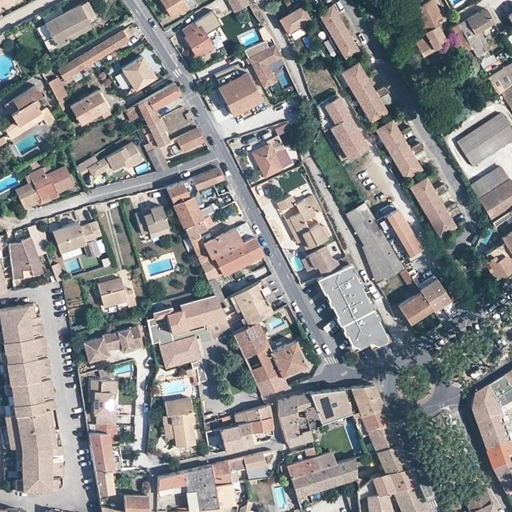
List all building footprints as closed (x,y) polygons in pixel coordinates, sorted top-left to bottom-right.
[(42,40),(47,49),(75,34),(72,29),(87,21),(86,19),(93,16),(84,0),(43,22),(44,24),(50,36),(42,40)] [(159,0),(169,15),(178,10),(179,12),(186,8),(181,0),(159,0)] [(443,38),(433,19),(439,16),(430,0),(425,0),(421,3),(419,0),(410,0),(408,2),(426,36),(414,42),(421,54),(430,50),(438,45),(436,42),(443,38)] [(308,19),(298,3),(291,7),(293,10),(277,19),(287,35),(304,25),(302,22),(308,19)] [(352,42),(333,11),(336,9),(332,3),(317,13),(320,19),(317,21),(336,52),(339,50),(343,57),(359,47),(355,40),(352,42)] [(471,49),(474,55),(488,47),(478,29),(490,22),(483,9),(457,24),(471,49)] [(211,10),(181,29),(185,34),(183,36),(196,56),(212,46),(204,34),(220,24),(211,10)] [(72,29),(75,34),(90,27),(87,21),(72,29)] [(36,28),(42,40),(50,36),(44,24),(36,28)] [(452,38),(459,52),(462,51),(464,53),(471,49),(457,24),(450,27),(455,36),(452,38)] [(130,34),(125,26),(120,30),(92,47),(97,57),(127,40),(125,37),(130,34)] [(280,58),(273,44),(266,47),(263,40),(243,49),(261,87),(274,81),(266,64),(280,58)] [(56,69),(63,81),(71,76),(69,74),(97,57),(92,47),(56,69)] [(120,68),(133,89),(153,76),(140,55),(120,68)] [(374,94),(367,82),(377,75),(373,69),(363,75),(355,62),(340,72),(369,120),(384,111),(376,98),(387,92),(385,88),(374,94)] [(233,65),(212,75),(232,112),(236,110),(241,119),(263,107),(244,73),(238,76),(233,65)] [(123,90),(129,86),(118,70),(112,74),(123,90)] [(46,81),(61,109),(64,107),(59,97),(65,94),(56,77),(46,81)] [(146,97),(151,108),(178,93),(172,82),(146,97)] [(9,112),(17,126),(39,111),(31,99),(39,93),(34,84),(11,99),(16,108),(9,112)] [(68,105),(79,123),(98,112),(106,107),(95,89),(68,105)] [(491,97),(495,102),(503,97),(499,91),(496,94),(491,97)] [(323,103),(336,95),(335,93),(321,101),(323,103)] [(321,101),(314,105),(318,113),(319,117),(320,124),(325,121),(346,155),(355,149),(357,152),(367,146),(336,95),(323,103),(321,101)] [(124,109),(130,120),(140,114),(146,124),(156,118),(151,108),(146,97),(124,109)] [(98,112),(102,118),(110,114),(106,107),(98,112)] [(17,126),(20,131),(43,118),(39,111),(17,126)] [(456,140),(471,164),(511,137),(511,132),(499,113),(456,140)] [(146,124),(157,146),(168,141),(156,118),(146,124)] [(409,152),(401,139),(412,132),(408,126),(397,132),(390,120),(375,129),(404,177),(419,168),(411,155),(422,149),(420,145),(409,152)] [(273,128),(276,134),(288,129),(285,122),(273,128)] [(174,138),(181,151),(202,140),(196,127),(174,138)] [(251,151),(263,175),(289,162),(276,136),(266,141),(267,143),(251,151)] [(122,163),(123,165),(130,161),(131,163),(132,164),(141,159),(130,141),(86,167),(91,176),(103,170),(102,168),(108,164),(111,169),(122,163)] [(146,152),(155,171),(167,167),(157,146),(146,152)] [(105,173),(111,169),(108,164),(102,168),(103,170),(105,173)] [(27,190),(31,199),(45,193),(46,196),(56,192),(55,188),(53,185),(68,178),(62,165),(43,174),(40,167),(28,173),(34,187),(27,190)] [(165,187),(183,227),(207,214),(213,211),(210,206),(198,212),(190,195),(197,192),(195,188),(222,178),(221,177),(216,167),(165,187)] [(470,186),(490,220),(507,209),(511,205),(511,184),(501,167),(470,186)] [(444,209),(436,196),(447,189),(443,183),(432,189),(424,177),(409,186),(439,234),(454,225),(446,212),(457,206),(454,202),(444,209)] [(53,185),(55,188),(70,181),(68,178),(53,185)] [(27,190),(16,195),(22,209),(33,204),(31,199),(27,190)] [(276,202),(280,210),(293,203),(295,202),(291,194),(276,202)] [(300,239),(304,247),(324,237),(324,236),(319,227),(317,223),(307,228),(302,220),(313,214),(309,206),(306,208),(302,199),(295,202),(293,203),(297,212),(289,216),(300,239)] [(379,228),(364,202),(345,213),(364,245),(362,246),(376,282),(402,267),(379,228)] [(134,213),(140,233),(166,225),(160,205),(150,208),(151,211),(143,213),(142,211),(134,213)] [(490,220),(492,224),(509,213),(507,209),(490,220)] [(386,223),(379,228),(402,267),(403,268),(423,255),(400,216),(398,216),(395,210),(383,217),(386,223)] [(183,227),(191,245),(201,240),(196,231),(211,224),(207,214),(183,227)] [(100,233),(93,215),(76,222),(51,231),(58,251),(82,243),(86,255),(89,256),(99,253),(93,236),(100,233)] [(284,219),(295,242),(300,239),(289,216),(284,219)] [(234,228),(241,241),(251,235),(244,222),(234,228)] [(319,227),(324,236),(327,234),(323,225),(319,227)] [(191,245),(199,262),(210,256),(211,257),(212,256),(241,241),(234,228),(234,227),(203,244),(201,240),(191,245)] [(511,230),(500,237),(511,257),(511,230)] [(41,272),(28,235),(18,238),(18,240),(19,243),(14,244),(13,242),(6,243),(11,279),(21,277),(20,269),(28,268),(30,274),(41,272)] [(212,256),(222,273),(260,253),(251,235),(241,241),(212,256)] [(305,254),(310,265),(315,263),(317,262),(322,271),(346,260),(343,253),(334,258),(333,256),(330,255),(324,244),(315,248),(305,254)] [(511,266),(504,254),(497,258),(494,253),(481,260),(492,279),(511,266)] [(99,257),(102,266),(109,263),(106,254),(99,257)] [(300,256),(300,257),(305,268),(310,265),(305,254),(300,256)] [(199,262),(207,280),(213,277),(222,273),(212,256),(211,257),(210,256),(199,262)] [(319,273),(354,342),(369,335),(371,340),(384,334),(346,260),(322,271),(320,272),(319,273)] [(50,267),(55,281),(62,278),(57,264),(50,267)] [(30,274),(28,268),(20,269),(21,277),(30,274)] [(315,274),(352,348),(367,340),(370,346),(386,338),(384,334),(371,340),(369,335),(354,342),(319,273),(315,274)] [(456,311),(433,273),(414,286),(418,291),(429,308),(439,322),(453,313),(456,311)] [(96,284),(102,305),(125,299),(127,306),(134,304),(130,288),(123,290),(119,277),(96,284)] [(213,293),(217,301),(223,298),(213,277),(207,280),(210,286),(213,293)] [(254,282),(270,312),(272,311),(256,281),(254,282)] [(231,294),(247,324),(255,320),(270,312),(254,282),(231,294)] [(178,295),(180,302),(213,293),(210,286),(178,295)] [(397,304),(408,321),(429,308),(418,291),(397,304)] [(217,301),(213,293),(180,302),(151,310),(153,316),(145,319),(151,347),(156,345),(162,367),(186,361),(188,369),(195,367),(197,382),(205,379),(195,344),(192,335),(172,341),(169,331),(204,321),(223,315),(217,301)] [(28,318),(23,319),(22,317),(28,316),(34,315),(32,303),(0,308),(0,324),(14,414),(10,414),(8,415),(13,448),(21,447),(22,478),(16,478),(16,490),(57,488),(57,477),(45,477),(45,474),(62,474),(62,459),(46,459),(46,454),(61,454),(61,446),(55,446),(50,409),(55,409),(54,400),(38,402),(38,397),(53,395),(51,379),(35,382),(34,377),(50,374),(47,358),(32,360),(31,355),(46,353),(44,337),(28,340),(28,335),(43,332),(40,317),(28,318)] [(274,310),(277,317),(284,314),(288,322),(294,319),(286,304),(274,310)] [(230,329),(223,315),(204,321),(208,333),(210,334),(212,334),(230,329)] [(265,341),(255,320),(247,324),(231,332),(260,395),(261,394),(285,385),(280,375),(304,364),(293,340),(285,344),(278,347),(272,350),(270,351),(265,341)] [(69,327),(71,333),(92,326),(91,321),(69,327)] [(208,333),(204,321),(169,331),(172,341),(192,335),(195,344),(211,339),(210,334),(208,333)] [(14,414),(0,324),(0,354),(10,414),(14,414)] [(141,346),(136,325),(108,333),(112,348),(112,349),(119,347),(121,352),(136,347),(141,346)] [(112,348),(108,333),(107,332),(100,334),(100,336),(81,341),(86,361),(106,356),(104,350),(112,348)] [(442,353),(439,349),(433,354),(436,358),(442,353)] [(511,378),(479,399),(480,400),(479,404),(478,407),(477,409),(477,412),(477,415),(476,415),(489,456),(511,451),(511,444),(502,414),(511,407),(511,378)] [(115,392),(116,381),(91,380),(90,400),(90,401),(93,401),(93,413),(95,413),(94,424),(114,425),(115,405),(111,405),(111,392),(115,392)] [(351,412),(352,417),(382,406),(375,389),(372,383),(342,387),(351,412)] [(351,412),(342,387),(330,388),(324,389),(307,391),(316,416),(319,422),(351,412)] [(278,407),(278,413),(295,409),(301,409),(304,416),(316,416),(307,391),(285,398),(278,400),(278,407)] [(173,435),(174,446),(194,442),(190,420),(192,420),(188,397),(163,401),(165,414),(169,414),(173,435)] [(232,413),(234,423),(236,423),(246,421),(269,415),(267,403),(265,404),(232,413)] [(384,411),(382,406),(352,417),(359,434),(389,422),(384,411)] [(295,409),(278,413),(281,427),(283,437),(308,429),(304,416),(297,414),(295,409)] [(13,448),(8,415),(4,415),(9,448),(13,448)] [(246,421),(248,431),(265,428),(266,431),(269,432),(271,432),(269,415),(246,421)] [(246,421),(236,423),(242,446),(252,443),(248,431),(246,421)] [(393,431),(389,422),(359,434),(359,436),(367,433),(374,449),(374,450),(398,442),(393,431)] [(218,428),(224,450),(242,446),(236,423),(234,423),(218,428)] [(115,432),(115,425),(114,425),(94,424),(94,432),(107,432),(115,432)] [(286,442),(287,445),(311,438),(308,429),(283,437),(286,442)] [(87,432),(92,469),(110,469),(113,470),(109,445),(108,441),(107,432),(94,432),(87,432)] [(115,440),(115,432),(107,432),(108,441),(115,440)] [(374,450),(383,471),(408,465),(403,454),(398,442),(374,450)] [(109,445),(113,470),(123,470),(119,444),(109,445)] [(313,455),(317,467),(334,462),(329,450),(313,455)] [(496,474),(509,498),(511,495),(511,451),(489,456),(495,471),(496,474)] [(251,454),(242,457),(244,467),(245,469),(264,465),(261,452),(251,454)] [(288,474),(289,476),(317,467),(313,455),(285,464),(288,474)] [(289,476),(295,495),(355,476),(352,456),(334,462),(317,467),(289,476)] [(209,464),(212,484),(231,481),(237,480),(236,470),(244,467),(242,457),(226,460),(209,464)] [(278,466),(281,475),(288,474),(285,464),(285,463),(278,466)] [(184,483),(185,490),(195,488),(198,508),(216,506),(212,484),(209,464),(203,466),(182,470),(184,482),(184,483)] [(264,465),(245,469),(246,473),(257,470),(259,477),(267,476),(264,465)] [(356,495),(356,497),(366,495),(384,491),(392,489),(415,483),(411,472),(408,465),(383,471),(372,474),(356,488),(355,489),(356,495)] [(92,469),(97,493),(113,491),(110,469),(92,469)] [(157,476),(156,487),(184,482),(182,470),(166,474),(157,476)] [(246,473),(247,478),(259,477),(257,470),(246,473)] [(212,484),(216,506),(228,504),(234,503),(231,481),(212,484)] [(156,487),(157,493),(185,488),(184,483),(184,482),(156,487)] [(401,511),(400,511),(407,511),(425,506),(420,495),(415,483),(392,489),(401,511)] [(185,490),(188,509),(198,508),(195,488),(185,490)] [(366,495),(367,511),(391,511),(384,491),(366,495)] [(99,506),(100,511),(146,511),(146,494),(122,494),(122,511),(99,506)] [(344,497),(346,511),(356,511),(358,510),(356,497),(356,495),(344,497)] [(495,511),(487,495),(470,503),(474,509),(474,511),(495,511)] [(239,511),(246,511),(249,502),(245,501),(242,505),(240,508),(239,511)]
